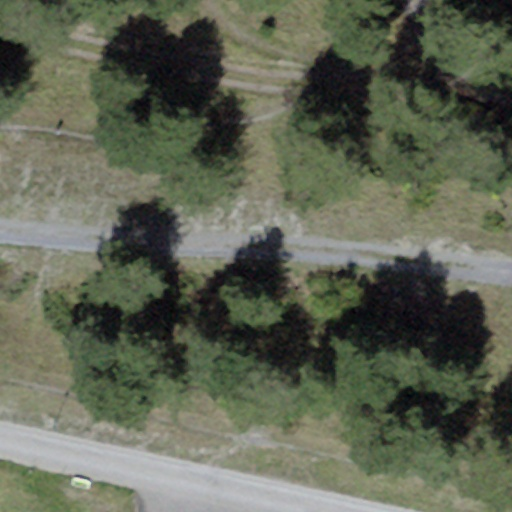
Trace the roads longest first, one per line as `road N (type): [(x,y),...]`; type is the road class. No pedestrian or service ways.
road 1 (track): [(0,229),(511,272)]
road 2 (track): [(368,81),(242,73),(0,30)]
road 3 (residential): [(333,511),(0,441)]
road 4 (track): [(368,81),(253,47),(208,0)]
road 5 (track): [(511,100),(368,81)]
